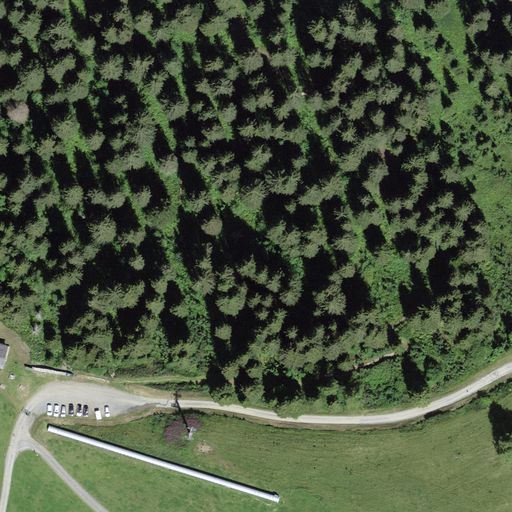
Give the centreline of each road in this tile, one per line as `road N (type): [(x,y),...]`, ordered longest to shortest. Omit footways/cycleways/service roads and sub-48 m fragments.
road 1 (track): [(511,366),(415,413),(375,419),(94,395)]
road 2 (track): [(94,395),(46,398),(17,436),(102,511)]
